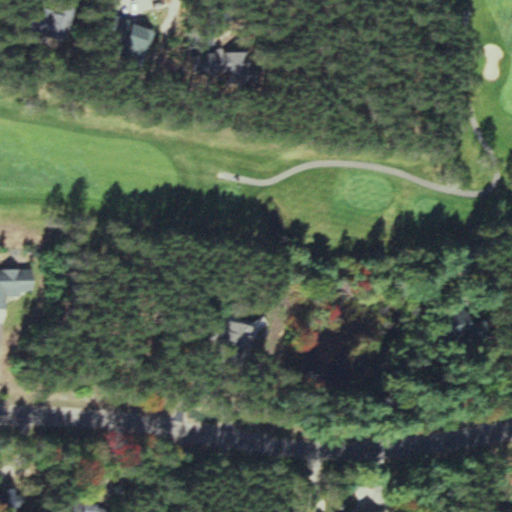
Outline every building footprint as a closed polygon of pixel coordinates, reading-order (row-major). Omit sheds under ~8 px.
[(216,85),(231,85),(231,54),(189,54),(190,74),(216,74),(216,85)] [(0,270),(0,308),(11,309),(11,296),(38,296),(38,270),(0,270)] [(428,315),(427,340),(454,341),(455,316),(428,315)] [(194,347),(240,353),(243,327),(197,321),(194,347)] [(6,510),(25,508),(23,489),(4,490),(6,510)]
